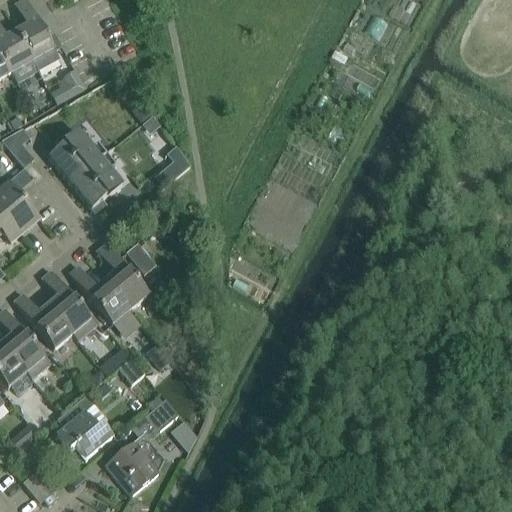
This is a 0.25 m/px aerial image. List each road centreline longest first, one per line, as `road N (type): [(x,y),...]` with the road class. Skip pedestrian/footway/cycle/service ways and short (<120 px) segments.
road 1 (residential): [(0,303),(88,236),(41,176)]
road 2 (residential): [(108,71),(75,10),(51,24),(36,0)]
